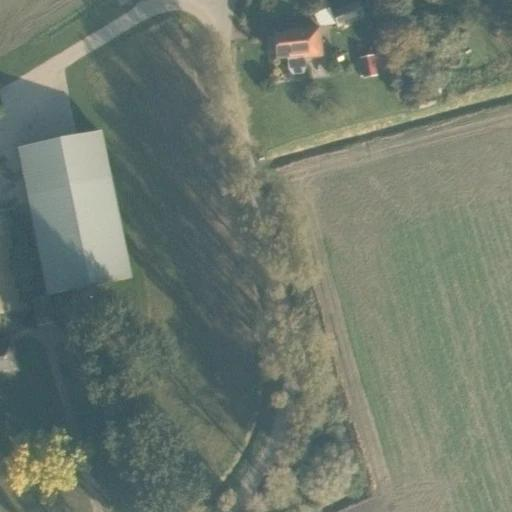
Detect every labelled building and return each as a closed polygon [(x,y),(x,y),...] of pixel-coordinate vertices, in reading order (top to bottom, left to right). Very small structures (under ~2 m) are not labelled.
[(364,16),(358,1),(331,12),(337,27),(364,16)] [(288,72),(291,75),(303,74),(305,69),(304,59),(323,58),(319,26),(286,29),(286,32),(273,33),(275,60),(287,58),(288,72)] [(382,66),(380,55),(359,59),(363,79),(376,77),(374,68),(382,66)] [(100,132),(15,150),(46,297),(130,279),(100,132)] [(16,250),(7,207),(0,208),(0,372),(16,370),(10,339),(0,341),(0,331),(32,326),(16,250)] [(53,324),(49,297),(31,301),(35,327),(53,324)]
